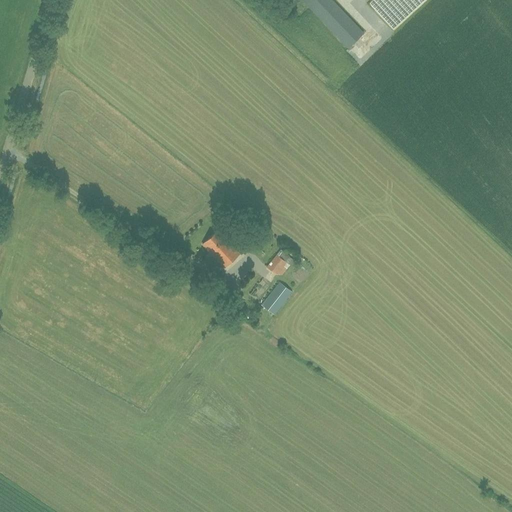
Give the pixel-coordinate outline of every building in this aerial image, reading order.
[(302,0),(349,48),(364,34),(332,0),(302,0)] [(364,10),(372,0),(358,0),(356,3),(364,10)] [(225,268),(241,253),(219,230),(203,245),(225,268)] [(277,275),(287,263),(278,256),(268,268),(277,275)] [(227,298),(234,288),(220,279),(213,288),(227,298)] [(275,316),(293,293),(280,282),(262,305),(275,316)] [(259,298),(268,287),(264,283),(254,293),(259,298)]
